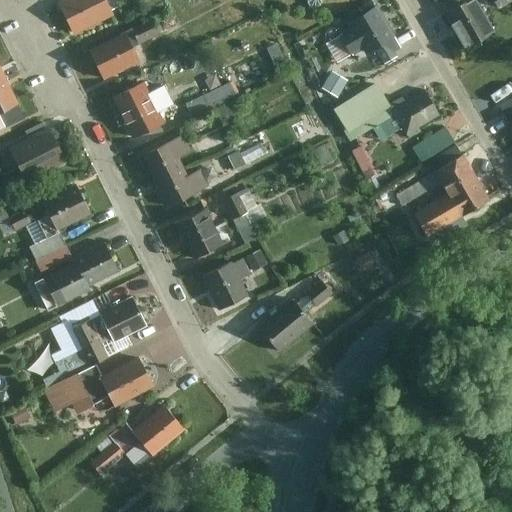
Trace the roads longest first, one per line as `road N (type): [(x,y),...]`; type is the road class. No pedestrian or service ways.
road 1 (residential): [(261,437),(199,348),(23,0)]
road 2 (tertiary): [(511,252),(374,340),(332,396),(308,449)]
road 3 (residential): [(511,184),(403,0)]
road 4 (residential): [(261,437),(154,511)]
